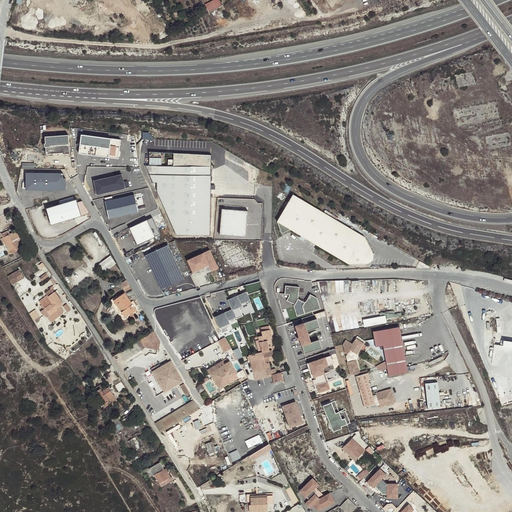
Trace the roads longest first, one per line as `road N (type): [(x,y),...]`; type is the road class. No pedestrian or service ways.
road 1 (motorway): [(0,91),(226,114),(398,208),(511,238)]
road 2 (motorway): [(0,84),(176,94),(262,86),(362,69),(511,20)]
road 3 (motorway): [(511,219),(439,210),(405,194),(370,169),(354,136),(373,86),(511,26)]
road 4 (unknown): [(0,31),(184,42),(349,9)]
road 5 (residential): [(193,489),(37,241)]
road 6 (motorway): [(276,60),(176,70),(0,61)]
road 7 (residential): [(376,511),(327,462),(265,275)]
road 8 (motorway): [(495,0),(386,37),(276,60)]
road 9 (motorway): [(481,0),(276,60)]
road 10 (unclassified): [(270,273),(437,275)]
road 11 (residential): [(265,275),(145,306)]
